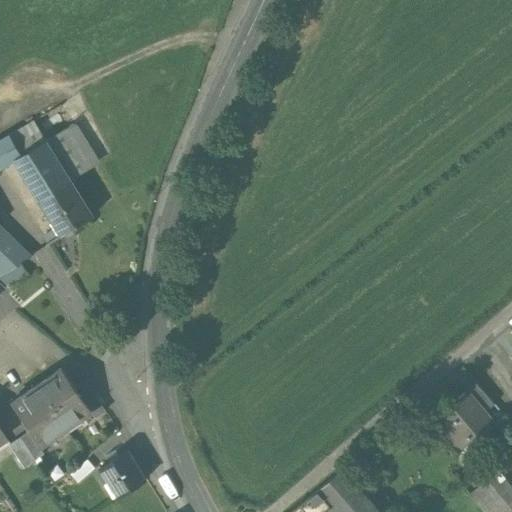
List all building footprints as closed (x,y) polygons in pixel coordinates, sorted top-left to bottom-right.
[(0,169),(16,161),(46,141),(33,122),(0,140),(0,169)] [(46,141),(70,181),(94,166),(70,127),(46,141)] [(40,200),(71,182),(70,181),(46,141),(16,161),(40,200)] [(93,217),(71,182),(40,200),(62,236),(93,217)] [(31,255),(0,224),(0,275),(20,263),(31,255)] [(26,274),(20,263),(0,275),(0,279),(6,286),(26,274)] [(37,385),(67,429),(91,413),(92,412),(82,396),(62,368),(37,385)] [(477,384),(466,393),(485,416),(496,407),(477,384)] [(27,432),(38,448),(40,447),(67,429),(37,385),(8,404),(27,432)] [(93,389),(82,396),(92,412),(91,413),(95,419),(106,411),(93,389)] [(485,416),(466,393),(436,418),(463,449),(492,424),(485,416)] [(19,439),(33,460),(44,453),(40,447),(38,448),(27,432),(18,438),(19,439)] [(23,467),(33,460),(19,439),(8,446),(23,467)] [(128,449),(100,467),(118,497),(147,479),(128,449)] [(78,483),(95,469),(88,460),(71,474),(78,483)] [(379,511),(343,469),(291,511),(325,511),(332,507),(336,511),(379,511)] [(470,495),(483,511),(511,511),(511,489),(497,471),(470,495)]
